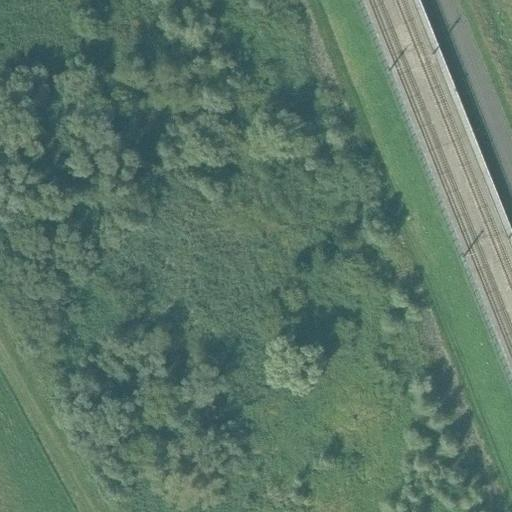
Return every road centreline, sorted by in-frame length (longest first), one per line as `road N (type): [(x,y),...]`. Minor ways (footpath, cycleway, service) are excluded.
road 1 (track): [(511,493),(313,0)]
road 2 (track): [(0,351),(88,511)]
